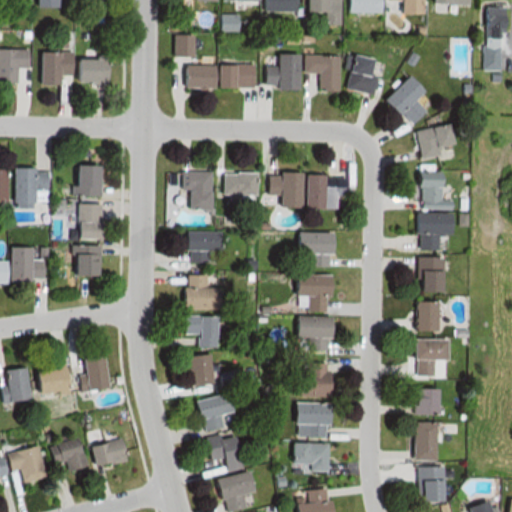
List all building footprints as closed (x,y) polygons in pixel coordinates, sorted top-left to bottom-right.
[(80,0),(80,10),(98,9),(98,0),(80,0)] [(254,0),(255,11),(287,11),(287,0),(254,0)] [(296,0),(296,10),(317,11),(316,23),(329,24),(329,0),(296,0)] [(339,0),(339,11),(371,11),(371,0),(339,0)] [(392,0),(392,11),(411,11),(411,0),(392,0)] [(483,71),(499,71),(499,12),(483,12),(483,71)] [(230,30),(228,15),(215,16),(217,31),(230,30)] [(168,36),(168,55),(187,55),(187,36),(168,36)] [(6,66),(17,66),(18,49),(0,48),(0,80),(6,81),(6,66)] [(50,83),(50,74),(61,74),(61,50),(31,50),(31,83),(50,83)] [(255,67),(255,86),(286,86),(286,54),(267,54),(267,67),(255,67)] [(363,58),(342,54),(335,88),(364,95),(368,77),(359,75),(363,58)] [(97,80),(97,56),(68,56),(68,80),(97,80)] [(293,56),(293,72),(309,72),(309,89),(327,89),(327,56),(293,56)] [(242,86),(242,65),(207,65),(207,86),(242,86)] [(176,66),(176,87),(204,87),(204,66),(176,66)] [(381,99),(404,126),(419,112),(409,101),(421,90),(408,75),(381,99)] [(445,149),(441,126),(407,131),(410,154),(445,149)] [(94,195),(94,165),(72,165),(72,195),(94,195)] [(7,168),(5,198),(37,201),(39,170),(7,168)] [(181,208),(201,208),(201,171),(173,171),(173,188),(181,188),(181,208)] [(245,173),(213,174),(213,195),(246,194),(245,173)] [(335,204),(335,175),(296,176),(296,173),(259,173),(259,193),(275,193),(275,205),(335,204)] [(68,238),(91,238),(91,204),(68,204),(68,238)] [(208,248),(209,231),(178,229),(176,260),(196,260),(197,247),(208,248)] [(292,232),(291,252),(305,253),(305,265),(321,266),(322,233),(292,232)] [(33,258),(20,259),(20,245),(0,245),(0,275),(0,279),(33,278),(33,258)] [(88,272),(88,245),(64,245),(64,272),(88,272)] [(409,257),(409,290),(433,290),(433,257),(409,257)] [(206,286),(195,286),(195,273),(174,273),(174,307),(206,307),(206,286)] [(317,273),(291,275),(292,295),(299,294),(300,310),(319,308),(317,273)] [(404,301),(404,330),(426,330),(426,301),(404,301)] [(189,334),(189,346),(206,346),(206,315),(174,315),(174,334),(189,334)] [(300,349),(319,349),(319,316),(288,316),(288,336),(300,336),(300,349)] [(406,339),(406,373),(420,373),(420,357),(434,357),(434,339),(406,339)] [(202,354),(179,356),(181,384),(204,382),(202,354)] [(77,390),(100,385),(94,355),(71,359),(77,390)] [(318,362),(298,361),(298,375),(285,375),(285,394),(317,395),(318,362)] [(17,367),(0,369),(0,401),(22,397),(17,367)] [(58,390),(58,368),(28,368),(28,390),(58,390)] [(404,387),(405,413),(425,412),(424,386),(404,387)] [(223,412),(220,395),(188,401),(194,432),(213,428),(211,414),(223,412)] [(297,436),(318,435),(316,402),(285,403),(286,424),(296,424),(297,436)] [(403,421),(403,459),(425,459),(425,421),(403,421)] [(214,459),(215,471),(231,469),(226,436),(198,440),(202,461),(214,459)] [(79,439),(54,443),(57,463),(68,461),(69,468),(83,466),(79,439)] [(87,460),(113,460),(113,442),(87,442),(87,460)] [(300,471),(316,471),(316,443),(281,443),(281,464),(300,464),(300,471)] [(0,455),(0,473),(24,468),(27,480),(45,476),(38,446),(0,455)] [(407,500),(431,500),(431,467),(407,467),(407,500)] [(220,511),(236,508),(232,493),(242,491),(237,472),(207,479),(214,511),(220,511)] [(295,490),(296,501),(286,502),(286,511),(318,511),(317,489),(295,490)] [(511,511),(511,500),(499,504),(500,511),(489,511),(487,502),(469,506),(470,511),(511,511)]
